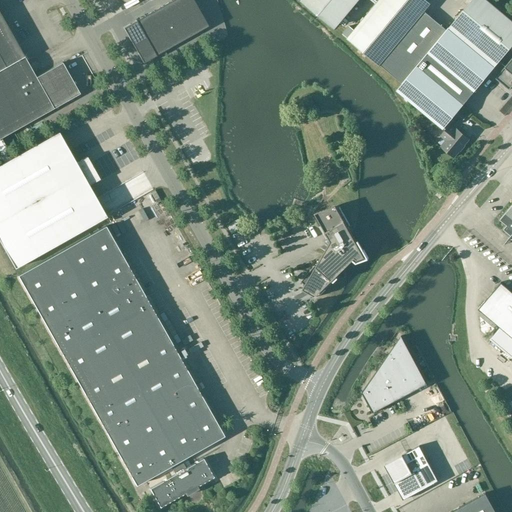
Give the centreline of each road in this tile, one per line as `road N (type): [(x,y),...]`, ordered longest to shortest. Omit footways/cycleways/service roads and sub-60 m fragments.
road 1 (unclassified): [(321,386),(263,343),(67,0)]
road 2 (tertiary): [(511,144),(362,321),(321,386)]
road 3 (primary): [(84,511),(0,369)]
